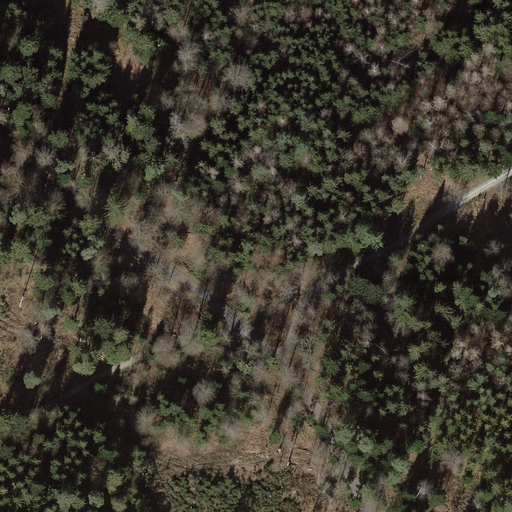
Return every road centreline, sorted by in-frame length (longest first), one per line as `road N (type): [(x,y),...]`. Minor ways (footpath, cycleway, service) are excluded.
road 1 (unclassified): [(365,511),(320,415),(277,360),(0,145)]
road 2 (track): [(511,170),(324,280),(300,308),(277,360)]
road 3 (track): [(241,325),(166,344),(49,404),(0,417)]
